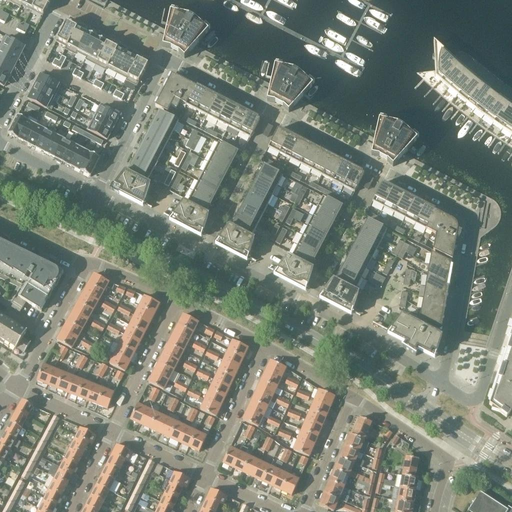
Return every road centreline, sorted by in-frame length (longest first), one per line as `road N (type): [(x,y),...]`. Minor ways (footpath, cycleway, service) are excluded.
road 1 (residential): [(96,192),(164,60),(471,215),(440,383)]
road 2 (residential): [(440,383),(96,192)]
road 3 (tertiary): [(366,369),(79,218)]
road 4 (residential): [(110,431),(179,302)]
road 5 (residential): [(205,476),(267,348)]
road 6 (residential): [(440,383),(478,397),(511,304)]
road 7 (residential): [(303,511),(355,396)]
